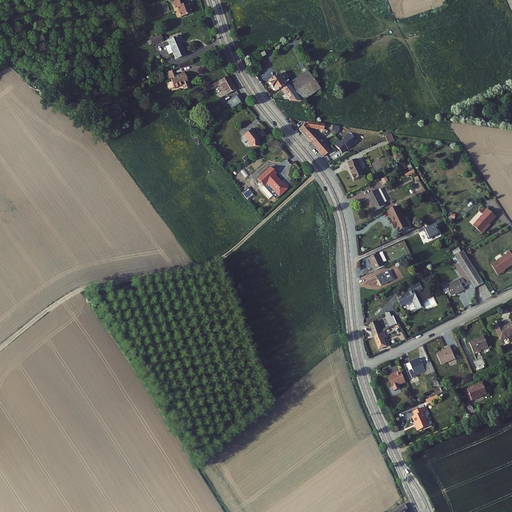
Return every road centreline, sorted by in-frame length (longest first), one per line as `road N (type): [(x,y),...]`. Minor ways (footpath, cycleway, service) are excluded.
road 1 (primary): [(209,0),(248,91),(334,208),(357,369)]
road 2 (primary): [(362,367),(339,205),(244,74),(216,0)]
road 3 (residential): [(511,294),(362,367)]
road 4 (primary): [(429,511),(362,367)]
road 5 (primary): [(357,369),(419,511)]
